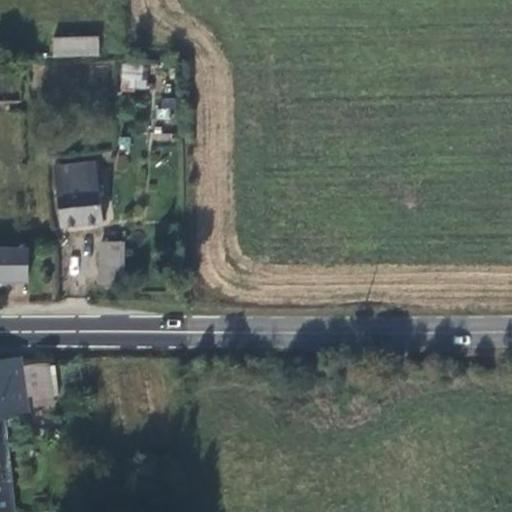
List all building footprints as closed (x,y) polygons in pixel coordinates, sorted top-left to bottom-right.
[(54,57),(99,59),(98,40),(54,40),(54,57)] [(121,64),(121,89),(147,89),(147,64),(121,64)] [(103,226),(95,166),(56,170),(62,230),(103,226)] [(101,244),(101,285),(121,286),(121,245),(101,244)] [(0,254),(0,285),(29,284),(28,253),(0,254)] [(0,421),(4,421),(32,417),(29,396),(34,395),(37,408),(56,405),(50,362),(23,365),(22,355),(0,358),(0,421)] [(0,421),(0,511),(16,511),(7,445),(4,421),(0,421)]
